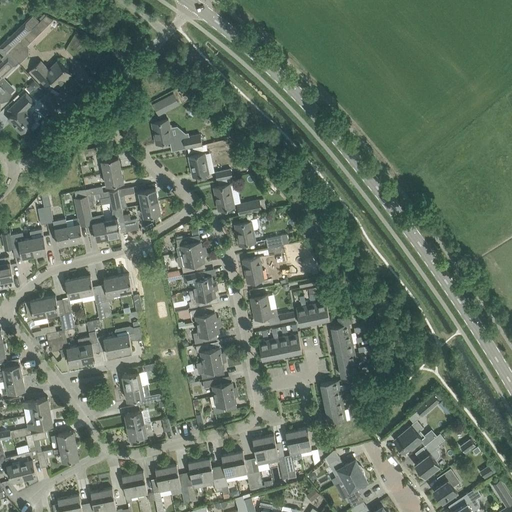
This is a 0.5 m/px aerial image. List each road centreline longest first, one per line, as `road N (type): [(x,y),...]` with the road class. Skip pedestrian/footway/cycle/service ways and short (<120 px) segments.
road 1 (tertiary): [(511,387),(335,141),(191,8)]
road 2 (residential): [(258,422),(225,242),(194,202)]
road 3 (residential): [(0,304),(49,272),(130,248),(194,202)]
road 4 (residential): [(258,422),(136,454),(110,451)]
road 5 (residential): [(88,111),(191,8)]
road 6 (residential): [(194,202),(88,111)]
